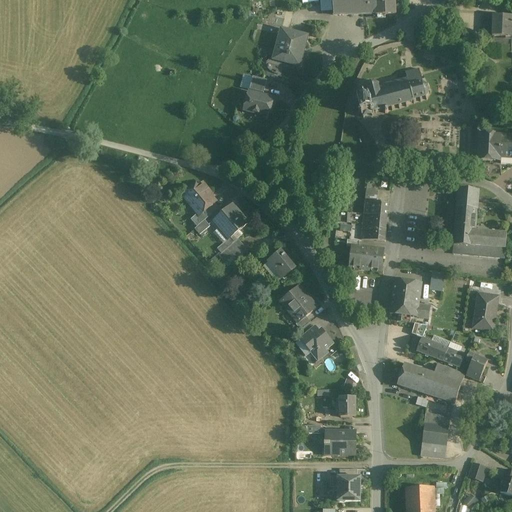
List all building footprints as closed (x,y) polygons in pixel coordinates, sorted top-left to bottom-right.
[(350,0),(332,0),(333,15),(351,15),(350,0)] [(350,0),(351,15),(360,14),(359,6),(370,6),(370,0),(350,0)] [(395,0),(370,0),(370,6),(359,6),(360,14),(375,14),(375,16),(396,15),(395,0)] [(511,16),(493,16),(492,37),(511,37),(511,16)] [(309,37),(282,30),(274,60),(301,67),(309,37)] [(408,79),(401,81),(401,79),(400,79),(400,81),(394,83),(394,81),(393,81),(393,83),(387,85),(387,83),(385,84),(386,85),(379,87),(379,86),(380,85),(380,84),(378,85),(375,84),(375,82),(374,82),(374,84),(370,84),(369,83),(368,84),(370,85),(368,88),(366,88),(365,89),(367,89),(370,97),(369,98),(368,98),(368,100),(366,101),(366,99),(365,98),(362,99),(361,100),(362,102),(360,102),(359,100),(358,101),(358,103),(356,104),(356,105),(357,105),(358,106),(359,106),(360,111),(359,111),(360,113),(358,113),(359,115),(361,114),(362,114),(362,116),(363,116),(364,117),(363,119),(364,119),(365,118),(365,117),(364,114),(370,112),(371,115),(372,115),(372,116),(373,116),(372,113),(373,113),(373,114),(376,113),(376,114),(383,112),(384,113),(386,114),(388,114),(389,112),(388,111),(392,110),(393,112),(394,112),(393,109),(399,108),(400,110),(401,110),(400,107),(406,106),(407,108),(408,108),(407,105),(414,103),(414,105),(416,104),(415,102),(420,100),(421,103),(422,102),(421,100),(425,99),(427,100),(428,100),(426,98),(429,94),(431,94),(431,93),(429,93),(428,88),(430,87),(429,86),(427,87),(423,85),(423,82),(420,70),(406,73),(408,79)] [(267,81),(253,78),(250,90),(264,94),(267,81)] [(274,99),(249,93),(247,101),(250,105),(248,112),(267,117),(270,108),(272,109),(274,99)] [(511,150),(501,150),(501,135),(483,134),(483,141),(496,142),(495,160),(500,160),(501,157),(511,157),(511,150)] [(511,135),(501,135),(501,150),(511,150),(511,135)] [(496,142),(483,141),(482,160),(495,160),(496,142)] [(350,182),(343,180),(342,189),(349,190),(350,182)] [(203,183),(198,188),(196,186),(194,186),(192,187),(192,189),(185,195),(195,208),(193,210),(197,215),(200,217),(207,211),(213,206),(213,203),(209,198),(211,196),(211,193),(203,183)] [(479,191),(458,189),(454,246),(474,248),(474,246),(485,247),(485,245),(493,246),(493,248),(506,249),(507,234),(475,232),(479,191)] [(376,203),(366,202),(364,215),(375,216),(376,203)] [(388,205),(376,203),(375,216),(387,217),(388,205)] [(232,206),(213,222),(219,229),(221,227),(230,238),(231,239),(247,224),(232,206)] [(207,211),(200,217),(197,215),(191,220),(197,228),(205,221),(211,216),(207,211)] [(375,216),(364,215),(363,227),(371,228),(371,222),(374,223),(375,216)] [(387,217),(375,216),(374,223),(371,222),(371,228),(374,229),(386,230),(387,217)] [(197,228),(195,230),(200,236),(210,227),(205,221),(197,228)] [(371,228),(363,227),(362,240),(372,241),(374,229),(371,228)] [(386,230),(374,229),(372,241),(385,243),(386,230)] [(230,238),(217,249),(222,254),(234,243),(231,239),(230,238)] [(222,254),(218,257),(224,263),(233,255),(237,261),(247,252),(237,241),(234,243),(222,254)] [(358,248),(352,248),(350,268),(361,269),(362,270),(369,271),(370,270),(382,271),(384,251),(358,248)] [(282,254),(280,251),(268,261),(282,278),(294,268),(284,256),(284,255),(283,254),(282,254)] [(430,290),(442,292),(445,273),(433,271),(430,290)] [(412,283),(393,280),(392,293),(393,293),(390,314),(405,316),(408,295),(411,295),(412,283)] [(421,306),(413,305),(414,299),(418,299),(418,297),(420,297),(421,284),(412,283),(411,295),(408,295),(405,316),(420,318),(421,306)] [(317,309),(299,287),(281,303),(298,324),(299,324),(306,318),(317,309)] [(487,295),(479,294),(474,329),(494,332),(498,304),(486,302),(487,295)] [(499,296),(487,295),(486,302),(498,304),(499,296)] [(430,307),(421,306),(420,318),(429,319),(430,307)] [(306,318),(299,324),(298,324),(296,326),(301,332),(311,323),(306,318)] [(306,337),(315,329),(311,323),(301,332),(306,337)] [(425,327),(417,325),(415,334),(422,336),(425,327)] [(319,334),(315,329),(306,337),(301,341),(319,363),(328,355),(326,352),(332,346),(325,339),(327,337),(322,331),(319,334)] [(448,349),(450,344),(436,338),(433,343),(448,349)] [(433,343),(422,339),(417,352),(443,363),(443,362),(448,350),(448,349),(433,343)] [(461,349),(450,344),(448,349),(448,350),(459,354),(461,349)] [(459,354),(448,350),(443,362),(459,369),(464,356),(459,354)] [(472,364),(466,377),(484,385),(486,378),(482,376),(488,362),(479,358),(480,355),(476,353),(475,356),(470,354),(467,362),(472,364)] [(427,372),(404,364),(397,386),(419,393),(424,380),(427,372)] [(448,370),(437,366),(434,374),(427,372),(424,380),(430,381),(426,395),(455,405),(462,384),(465,376),(448,370)] [(424,380),(419,393),(426,395),(430,381),(424,380)] [(418,398),(416,405),(427,407),(428,400),(418,398)] [(356,418),(355,399),(341,399),(341,406),(340,406),(340,418),(356,418)] [(450,418),(426,415),(423,444),(446,448),(450,418)] [(322,427),(308,427),(308,435),(322,435),(322,427)] [(355,432),(327,432),(327,444),(325,444),(325,447),(330,447),(330,456),(355,456),(355,432)] [(446,448),(423,444),(422,456),(445,459),(446,448)] [(487,469),(473,465),(469,478),(482,483),(487,469)] [(339,478),(338,478),(338,492),(338,503),(360,503),(361,478),(357,478),(339,478)] [(511,480),(505,478),(504,482),(502,482),(500,488),(502,488),(500,493),(511,497),(511,480)] [(434,510),(434,490),(407,491),(408,511),(434,510)] [(471,508),(478,500),(470,494),(464,502),(471,508)]
